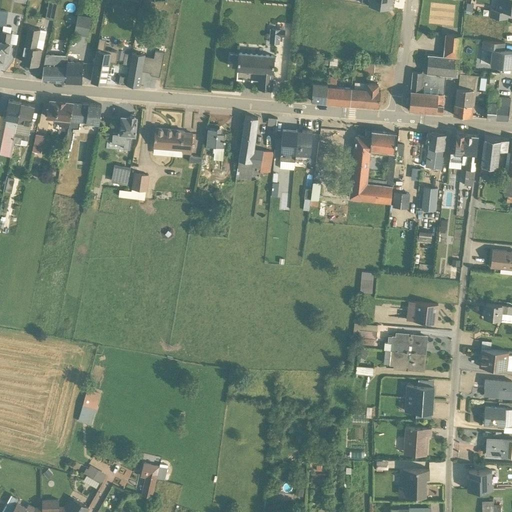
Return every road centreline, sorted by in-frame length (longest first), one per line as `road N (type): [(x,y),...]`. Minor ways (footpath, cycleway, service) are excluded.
road 1 (tertiary): [(394,118),(0,83)]
road 2 (residential): [(481,126),(448,511)]
